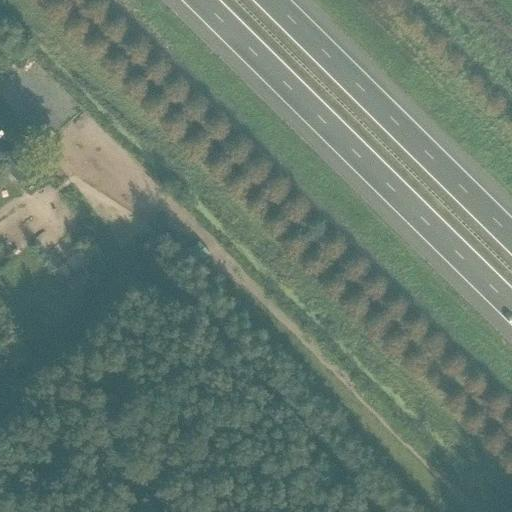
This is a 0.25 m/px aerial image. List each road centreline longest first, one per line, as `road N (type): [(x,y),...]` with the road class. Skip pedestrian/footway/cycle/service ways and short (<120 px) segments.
road 1 (motorway): [(196,0),(511,310)]
road 2 (motorway): [(511,239),(269,0)]
